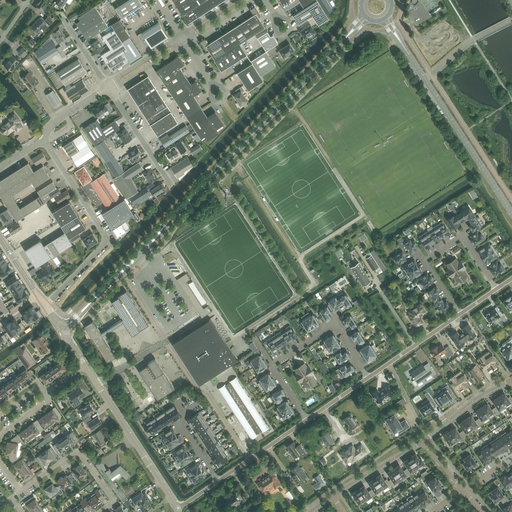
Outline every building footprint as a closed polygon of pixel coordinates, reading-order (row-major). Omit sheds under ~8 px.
[(143,4),(139,0),(127,0),(115,8),(122,18),(143,4)] [(172,0),(187,21),(220,0),(172,0)] [(279,0),(282,3),(287,0),(298,0),(304,8),(316,0),(279,0)] [(316,0),(304,8),(293,15),(299,24),(312,16),(318,25),(329,18),(316,0)] [(325,0),(317,0),(326,13),(331,9),(325,0)] [(80,21),(76,23),(87,41),(89,39),(95,36),(108,27),(95,6),(78,18),(80,21)] [(250,9),(253,15),(245,20),(254,34),(265,27),(258,17),(260,15),(254,6),(250,9)] [(40,18),(31,27),(37,33),(40,30),(42,33),(48,27),(47,26),(49,25),(53,21),(48,17),(45,20),(42,17),(40,18)] [(110,49),(101,55),(112,72),(128,61),(130,64),(142,56),(130,36),(119,19),(111,25),(114,29),(102,37),(110,49)] [(254,34),(245,20),(238,24),(247,39),(254,34)] [(140,39),(145,47),(146,47),(149,44),(151,48),(152,48),(155,46),(154,46),(166,38),(168,37),(158,22),(158,21),(138,34),(138,35),(140,39)] [(247,39),(238,24),(231,29),(240,43),(247,39)] [(305,38),(308,36),(308,37),(312,34),(311,33),(315,31),(310,25),(300,31),(305,38)] [(59,29),(52,33),(58,43),(65,39),(59,29)] [(234,47),(240,43),(231,29),(225,33),(234,47)] [(257,37),(266,51),(278,43),(273,35),(271,36),(267,31),(257,37)] [(218,37),(227,52),(233,48),(234,47),(225,33),(218,37)] [(95,36),(89,39),(91,43),(90,44),(96,53),(104,49),(98,40),(95,36)] [(49,37),(48,38),(34,52),(42,63),(59,52),(49,37)] [(206,51),(208,49),(214,60),(221,56),(227,52),(218,37),(208,44),(204,38),(200,41),(206,51)] [(240,59),(246,55),(247,54),(240,43),(234,47),(233,48),(240,59)] [(279,50),(280,51),(277,52),(279,56),(282,54),(283,57),(294,50),(289,44),(279,50)] [(22,48),(18,52),(23,57),(27,53),(22,48)] [(227,52),(234,63),(240,59),(233,48),(227,52)] [(266,51),(251,60),(252,63),(260,75),(275,66),(266,51)] [(234,63),(227,52),(221,56),(228,67),(234,63)] [(178,55),(166,63),(169,67),(170,67),(175,76),(183,71),(180,67),(184,64),(178,55)] [(12,56),(6,63),(4,66),(7,68),(12,71),(19,61),(12,56)] [(214,60),(221,71),(228,67),(221,56),(214,60)] [(78,59),(57,72),(65,86),(87,72),(78,59)] [(169,67),(166,63),(156,70),(164,83),(175,76),(170,67),(169,67)] [(237,73),(248,90),(263,80),(260,75),(252,63),(237,73)] [(175,76),(164,83),(168,88),(186,76),(183,71),(175,76)] [(30,88),(32,86),(33,86),(34,85),(34,84),(36,82),(28,73),(22,78),(30,88)] [(159,93),(148,76),(127,89),(139,107),(150,124),(157,135),(178,122),(171,111),(159,93)] [(186,76),(168,88),(187,118),(202,108),(199,104),(198,105),(192,96),(201,90),(196,83),(193,84),(192,82),(191,83),(186,76)] [(82,80),(65,90),(73,102),(82,96),(81,94),(89,90),(82,80)] [(244,91),(241,86),(235,90),(237,93),(234,95),(240,105),(242,104),(242,105),(246,103),(246,102),(247,101),(242,92),(244,91)] [(54,107),(61,103),(53,90),(46,95),(54,107)] [(103,102),(92,110),(97,117),(99,119),(104,115),(103,113),(107,110),(109,112),(113,110),(108,103),(105,105),(103,102)] [(202,108),(187,118),(203,141),(206,139),(207,140),(218,132),(217,131),(224,126),(223,124),(224,124),(215,111),(207,116),(202,108)] [(2,130),(2,131),(2,132),(3,133),(4,133),(5,133),(6,133),(6,132),(8,134),(15,128),(17,131),(22,127),(18,122),(19,121),(14,114),(9,119),(10,120),(2,127),(3,128),(3,129),(2,130)] [(114,120),(102,128),(96,120),(84,128),(95,145),(120,128),(114,120)] [(160,140),(165,147),(173,142),(189,131),(187,127),(186,125),(169,136),(168,135),(160,140)] [(125,129),(117,134),(124,144),(132,139),(125,129)] [(81,134),(73,140),(79,150),(78,151),(72,140),(63,146),(70,156),(71,155),(78,166),(95,154),(81,134)] [(130,178),(144,169),(139,162),(127,169),(124,171),(104,140),(95,145),(128,197),(138,191),(130,178)] [(180,141),(175,144),(177,147),(175,149),(175,148),(167,154),(171,161),(179,155),(181,154),(186,150),(180,141)] [(199,144),(190,150),(193,155),(202,149),(199,144)] [(137,148),(128,153),(131,158),(129,159),(132,164),(135,162),(140,159),(138,156),(141,154),(137,148)] [(46,159),(42,152),(32,158),(36,165),(42,162),(43,163),(47,161),(46,159)] [(97,156),(92,159),(96,166),(101,163),(97,156)] [(188,157),(171,168),(178,178),(185,174),(184,172),(193,165),(188,157)] [(45,202),(40,195),(41,195),(55,186),(56,186),(52,180),(37,190),(40,195),(20,208),(12,195),(32,182),(34,186),(50,176),(42,165),(33,171),(28,162),(0,179),(0,190),(1,192),(0,192),(0,194),(9,208),(12,213),(16,220),(45,202)] [(84,167),(75,172),(77,176),(79,179),(79,178),(83,185),(92,180),(84,167)] [(150,168),(143,173),(150,183),(157,179),(150,168)] [(96,179),(90,183),(88,184),(86,193),(93,202),(94,201),(97,205),(102,202),(107,208),(120,199),(103,174),(100,176),(96,179)] [(160,183),(150,190),(154,197),(165,190),(164,188),(165,188),(165,187),(163,184),(162,184),(161,184),(160,183)] [(40,195),(45,202),(53,196),(58,204),(70,196),(66,190),(61,194),(60,192),(58,188),(57,188),(55,186),(41,195),(40,195)] [(140,191),(130,197),(136,207),(142,202),(141,200),(151,193),(146,187),(142,190),(140,191)] [(124,199),(102,213),(112,229),(121,223),(121,222),(122,222),(125,220),(134,214),(124,199),(124,198),(124,199)] [(69,238),(86,227),(69,201),(52,212),(59,222),(65,232),(69,238)] [(46,202),(20,218),(28,230),(25,233),(30,240),(59,222),(52,212),(46,202)] [(474,215),(469,207),(458,214),(462,220),(465,218),(465,217),(467,216),(469,219),(474,215)] [(12,213),(9,208),(7,209),(0,213),(0,215),(6,225),(13,220),(11,217),(12,217),(10,214),(12,213)] [(459,221),(460,222),(462,220),(458,214),(457,215),(456,215),(453,217),(453,216),(447,219),(453,228),(458,224),(457,222),(459,221)] [(481,219),(478,221),(474,215),(469,219),(472,224),(469,226),(473,231),(476,229),(481,226),(484,224),(481,219)] [(112,229),(110,230),(117,239),(121,236),(120,234),(126,230),(126,229),(129,227),(125,220),(122,222),(121,222),(121,223),(112,229)] [(12,234),(22,228),(18,222),(8,228),(12,234)] [(442,222),(438,224),(439,226),(445,236),(445,235),(448,234),(447,233),(449,232),(444,223),(443,223),(442,222)] [(445,236),(439,226),(438,225),(433,228),(440,239),(441,239),(440,238),(443,237),(445,236)] [(440,239),(433,228),(428,231),(436,242),(440,239)] [(436,242),(428,231),(423,234),(430,245),(432,244),(435,242),(435,243),(436,242)] [(39,240),(25,249),(29,255),(35,264),(36,266),(58,253),(60,251),(64,249),(67,247),(72,243),(71,242),(69,239),(69,238),(65,232),(44,245),(41,240),(39,240)] [(471,236),(472,239),(471,240),(472,241),(471,242),(473,244),(473,243),(474,245),(477,243),(478,243),(480,242),(484,239),(481,233),(478,235),(477,232),(471,236)] [(78,233),(69,239),(71,242),(80,236),(78,233)] [(92,233),(83,239),(88,247),(92,245),(94,244),(94,243),(97,241),(92,233)] [(430,245),(423,234),(419,237),(420,239),(419,239),(425,248),(427,246),(427,247),(430,245)] [(401,237),(397,239),(404,250),(407,248),(408,250),(409,250),(409,251),(411,253),(412,252),(413,253),(415,251),(414,251),(416,250),(415,248),(418,246),(414,240),(411,242),(409,240),(408,238),(403,241),(401,237)] [(480,255),(481,254),(483,256),(495,249),(491,244),(490,245),(488,243),(485,246),(485,245),(482,247),(482,248),(478,251),(480,255)] [(339,249),(334,252),(338,257),(343,254),(339,249)] [(496,255),(498,253),(495,249),(483,256),(484,259),(483,260),(486,263),(490,260),(491,261),(494,259),(497,256),(496,255)] [(374,250),(364,256),(373,270),(379,266),(382,271),(385,268),(374,250)] [(406,260),(404,257),(406,256),(405,255),(405,254),(404,252),(403,252),(402,251),(399,253),(399,252),(397,254),(392,257),(396,263),(398,261),(400,264),(406,260)] [(458,262),(456,259),(451,262),(462,279),(467,276),(463,270),(465,269),(460,261),(458,262)] [(5,260),(0,262),(0,269),(8,265),(8,264),(5,260)] [(404,268),(402,270),(405,274),(417,267),(415,265),(416,264),(414,260),(409,263),(409,262),(406,264),(402,267),(404,268)] [(55,272),(51,265),(50,266),(47,261),(41,265),(44,270),(38,274),(42,281),(44,284),(48,282),(46,278),(55,272)] [(454,276),(458,282),(462,279),(451,262),(446,265),(449,268),(447,269),(452,277),(454,276)] [(497,273),(500,272),(499,271),(504,268),(500,263),(498,265),(496,262),(490,266),(492,268),(490,269),(492,271),(491,271),(492,274),(493,273),(494,275),(497,273)] [(359,263),(351,268),(363,286),(371,281),(359,263)] [(8,265),(0,269),(0,276),(0,277),(2,280),(8,276),(6,273),(12,270),(8,265)] [(419,268),(418,269),(417,267),(405,274),(408,279),(410,278),(411,280),(414,278),(417,276),(417,275),(422,272),(419,268)] [(319,277),(313,268),(310,270),(316,279),(319,277)] [(178,278),(177,279),(199,313),(202,318),(206,315),(210,313),(211,311),(207,306),(206,306),(206,307),(203,308),(186,282),(189,280),(190,279),(186,273),(185,274),(183,275),(178,278)] [(421,278),(423,281),(420,282),(420,283),(419,284),(422,288),(423,287),(424,288),(428,285),(429,285),(431,283),(434,281),(433,279),(432,277),(431,277),(430,276),(429,277),(427,274),(421,278)] [(8,276),(2,280),(7,288),(18,280),(15,275),(10,278),(8,276)] [(18,280),(7,288),(10,293),(21,285),(18,281),(19,280),(18,280)] [(21,285),(10,293),(14,298),(25,290),(21,285)] [(428,297),(430,295),(435,302),(441,298),(439,295),(438,295),(437,293),(440,291),(436,286),(433,288),(425,293),(428,297)] [(25,290),(14,298),(17,303),(28,295),(25,290)] [(111,301),(114,306),(122,318),(121,319),(122,319),(101,333),(93,320),(84,326),(107,362),(116,356),(102,335),(123,322),(132,335),(148,324),(126,290),(117,296),(118,297),(111,301)] [(337,299),(340,304),(343,303),(346,308),(352,304),(350,301),(348,297),(347,297),(345,294),(344,294),(343,292),(339,295),(340,297),(337,299)] [(511,295),(510,296),(506,299),(503,302),(509,310),(511,307),(511,295)] [(328,302),(329,304),(327,305),(330,311),(340,304),(337,299),(335,296),(330,299),(330,300),(328,302)] [(442,301),(443,301),(441,298),(435,302),(439,308),(436,310),(439,314),(447,309),(450,307),(446,301),(443,303),(442,301)] [(408,313),(407,314),(409,316),(416,327),(422,323),(418,317),(420,316),(421,316),(422,316),(423,315),(423,314),(422,314),(425,312),(420,304),(416,307),(415,307),(413,309),(410,311),(408,312),(408,313)] [(331,317),(328,312),(330,311),(327,305),(323,308),(323,307),(319,309),(320,310),(319,311),(326,321),(331,317)] [(33,306),(27,309),(35,321),(43,315),(39,309),(36,311),(33,306)] [(27,310),(22,313),(25,318),(23,320),(27,326),(30,324),(29,323),(34,320),(34,321),(35,321),(27,309),(27,310)] [(503,314),(500,316),(495,309),(490,312),(489,311),(484,314),(490,323),(494,320),(496,323),(502,320),(503,319),(506,324),(509,322),(503,314)] [(310,315),(308,312),(304,314),(313,327),(315,326),(316,327),(320,325),(317,320),(318,319),(316,317),(315,317),(312,313),(310,315)] [(305,328),(307,331),(313,327),(304,314),(301,317),(303,320),(300,321),(302,324),(301,325),(303,328),(305,328)] [(352,318),(350,314),(342,320),(345,325),(348,323),(351,328),(357,325),(355,322),(355,321),(353,317),(352,318)] [(10,322),(17,332),(21,329),(22,330),(25,327),(21,322),(18,323),(15,319),(10,322)] [(236,360),(209,319),(199,327),(172,343),(199,384),(225,366),(236,360)] [(10,322),(4,326),(8,331),(5,333),(10,339),(13,336),(11,334),(16,331),(16,332),(17,332),(10,322)] [(462,329),(464,332),(461,333),(466,341),(469,339),(469,340),(476,335),(473,331),(472,328),(471,328),(468,324),(462,329)] [(291,327),(290,325),(285,328),(292,339),(295,337),(297,336),(291,327)] [(282,333),(281,331),(280,331),(288,343),(288,342),(292,339),(285,328),(286,330),(282,333)] [(349,335),(353,341),(356,339),(359,344),(364,340),(363,337),(361,333),(360,333),(358,330),(349,335)] [(288,343),(280,331),(276,334),(283,346),(288,343)] [(464,343),(464,342),(466,341),(461,333),(459,335),(457,332),(450,337),(453,341),(455,344),(458,347),(464,343)] [(0,344),(0,345),(1,345),(0,344),(0,342),(3,340),(5,342),(8,340),(4,334),(1,336),(0,333),(0,344)] [(36,339),(32,341),(38,350),(40,348),(43,353),(48,350),(45,345),(48,343),(42,334),(36,339)] [(283,346),(276,334),(271,338),(278,349),(282,346),(283,346)] [(324,343),(321,345),(324,348),(337,340),(333,334),(329,336),(328,335),(325,337),(326,338),(323,340),(324,343)] [(499,348),(508,361),(511,357),(511,335),(510,337),(511,339),(511,342),(511,343),(509,340),(499,348)] [(275,351),(278,349),(271,338),(263,342),(269,351),(271,349),(273,351),(275,350),(275,351)] [(340,341),(338,342),(337,340),(324,348),(326,347),(329,350),(331,352),(335,350),(336,351),(338,349),(337,348),(342,345),(340,341)] [(360,354),(361,353),(363,356),(376,347),(374,344),(371,345),(369,343),(365,346),(364,344),(362,346),(363,347),(358,350),(360,354)] [(435,356),(436,358),(444,352),(447,357),(453,353),(448,346),(445,348),(442,344),(438,347),(437,346),(432,350),(432,351),(433,353),(432,354),(432,355),(433,356),(434,357),(435,356)] [(13,350),(17,354),(27,369),(36,363),(25,348),(22,350),(19,345),(13,350)] [(375,353),(378,351),(376,347),(363,356),(367,362),(370,359),(371,361),(375,358),(374,357),(377,355),(375,353)] [(334,355),(336,359),(338,363),(339,362),(339,363),(350,356),(346,351),(342,354),(340,351),(334,355)] [(483,355),(482,354),(492,369),(496,366),(494,362),(496,360),(492,354),(491,354),(489,351),(483,355)] [(251,363),(248,365),(251,368),(264,360),(262,358),(263,357),(261,353),(256,356),(255,355),(253,356),(254,358),(250,360),(251,363)] [(492,368),(492,369),(482,354),(478,357),(479,358),(477,359),(479,363),(478,364),(483,370),(485,368),(488,371),(492,368)] [(156,360),(154,358),(147,362),(148,364),(139,370),(144,378),(157,399),(175,388),(163,370),(156,360)] [(62,359),(56,363),(57,364),(63,372),(63,371),(64,370),(67,368),(64,364),(65,363),(62,359)] [(264,360),(251,368),(253,372),(256,370),(257,373),(260,371),(261,372),(265,370),(265,369),(264,368),(267,366),(264,360)] [(304,363),(299,366),(311,384),(315,380),(312,375),(313,374),(308,366),(306,367),(304,363)] [(326,373),(329,371),(324,363),(320,365),(326,373)] [(422,365),(410,373),(415,380),(417,383),(430,374),(431,375),(435,373),(428,363),(423,366),(422,365)] [(60,373),(63,372),(57,364),(53,367),(58,374),(60,373)] [(339,368),(341,372),(340,372),(343,376),(344,375),(344,376),(348,374),(352,372),(351,371),(354,369),(351,364),(347,367),(345,364),(339,368)] [(478,380),(478,379),(480,377),(480,376),(482,374),(476,365),(468,370),(472,376),(471,377),(475,383),(478,380)] [(58,374),(53,367),(52,366),(48,369),(49,370),(54,377),(58,374)] [(299,366),(295,370),(297,373),(295,374),(297,377),(296,378),(303,388),(306,387),(311,384),(299,366)] [(25,368),(21,371),(27,380),(29,378),(29,379),(32,377),(31,376),(33,374),(30,370),(28,371),(25,368)] [(54,377),(49,370),(45,373),(50,381),(53,379),(52,379),(54,377)] [(454,375),(454,374),(464,389),(468,386),(466,383),(465,382),(468,380),(464,374),(463,374),(460,370),(454,375)] [(25,381),(27,380),(21,371),(16,374),(23,383),(25,381)] [(260,381),(257,383),(259,387),(272,378),(271,376),(272,375),(270,371),(265,375),(264,373),(262,375),(263,376),(258,379),(260,381)] [(50,381),(45,373),(39,377),(42,380),(43,380),(46,384),(48,382),(50,381)] [(20,385),(23,383),(16,374),(12,377),(18,386),(20,385)] [(464,388),(464,389),(454,374),(450,377),(450,378),(448,379),(451,383),(450,383),(454,389),(457,387),(460,391),(464,388)] [(18,386),(12,377),(11,376),(7,379),(8,381),(14,389),(16,387),(18,386)] [(238,380),(239,380),(237,377),(218,390),(220,392),(221,392),(226,400),(225,400),(227,403),(227,402),(231,408),(230,409),(232,411),(233,411),(242,425),(241,425),(243,428),(244,427),(249,435),(248,436),(250,438),(269,426),(267,424),(266,424),(261,416),(262,416),(260,413),(259,414),(250,399),(251,399),(249,396),(248,397),(245,391),(245,390),(244,388),(243,389),(238,380)] [(273,387),(276,384),(272,378),(259,387),(262,390),(265,389),(266,391),(269,389),(270,390),(273,388),(273,387)] [(14,389),(8,381),(3,384),(9,392),(11,391),(14,389)] [(251,381),(246,384),(251,392),(254,390),(250,385),(253,384),(251,381)] [(0,388),(5,395),(9,392),(3,384),(0,385),(0,388)] [(383,388),(384,389),(379,392),(377,390),(371,394),(373,397),(372,397),(372,398),(373,400),(374,400),(375,399),(377,402),(383,398),(388,395),(388,396),(394,392),(389,385),(383,388)] [(443,388),(445,390),(439,394),(439,393),(435,395),(436,396),(435,397),(436,397),(437,398),(435,399),(439,404),(440,403),(441,404),(441,405),(441,404),(445,402),(446,402),(445,401),(447,400),(448,400),(451,397),(452,397),(450,394),(452,393),(447,385),(443,388)] [(81,402),(79,399),(85,395),(80,387),(79,387),(78,386),(75,388),(76,389),(68,394),(74,402),(71,403),(74,407),(81,402)] [(271,394),(272,395),(270,397),(272,400),(274,399),(276,403),(283,399),(281,396),(285,393),(281,388),(271,394)] [(500,395),(501,395),(498,397),(504,406),(505,407),(511,403),(510,402),(511,401),(509,397),(507,398),(507,397),(506,395),(504,393),(502,395),(502,394),(501,395),(501,394),(500,395)] [(497,412),(497,413),(506,408),(505,407),(504,406),(498,397),(496,398),(495,398),(495,399),(494,399),(495,400),(493,401),(494,403),(496,405),(497,407),(494,409),(497,412)] [(278,409),(275,411),(277,414),(290,406),(289,404),(290,403),(288,399),(284,401),(283,402),(282,401),(280,402),(280,404),(276,406),(278,409)] [(429,413),(431,412),(431,411),(431,412),(431,411),(434,409),(435,409),(435,408),(434,408),(436,406),(435,404),(436,404),(433,399),(420,408),(419,408),(419,409),(424,416),(425,416),(428,413),(428,414),(428,413),(429,413)] [(84,416),(81,417),(84,421),(90,417),(88,413),(93,410),(89,403),(82,408),(81,407),(78,409),(80,412),(81,412),(84,416)] [(180,413),(174,404),(169,408),(176,418),(179,416),(178,416),(181,414),(180,413)] [(488,417),(493,413),(494,414),(497,413),(497,412),(494,409),(494,408),(491,409),(490,408),(489,406),(487,404),(485,405),(485,404),(484,405),(483,405),(481,407),(488,417)] [(290,406),(277,414),(280,418),(282,416),(284,419),(287,417),(288,418),(291,415),(291,414),(294,412),(290,406)] [(51,411),(51,410),(48,412),(54,421),(62,416),(55,407),(51,411)] [(477,410),(478,410),(476,411),(477,413),(476,413),(478,415),(480,418),(478,420),(481,425),(484,423),(483,422),(489,418),(488,417),(481,407),(479,409),(479,408),(478,409),(477,410)] [(176,418),(169,408),(165,411),(171,421),(173,419),(173,420),(176,418)] [(160,414),(159,412),(166,423),(168,421),(170,420),(171,421),(165,411),(160,414)] [(190,421),(189,421),(191,424),(203,416),(200,411),(198,413),(189,418),(188,419),(190,421)] [(43,416),(49,425),(54,421),(48,412),(48,413),(43,416)] [(166,423),(159,412),(154,415),(161,426),(166,423)] [(351,414),(350,415),(344,419),(347,423),(349,425),(348,426),(350,429),(358,424),(351,414)] [(398,430),(399,432),(400,432),(401,432),(403,431),(403,430),(409,426),(405,420),(400,423),(394,414),(386,420),(389,424),(388,425),(388,426),(389,428),(390,428),(391,428),(394,432),(398,430)] [(151,420),(149,418),(157,430),(156,429),(161,426),(154,415),(155,417),(152,419),(151,420)] [(40,418),(36,421),(42,430),(49,425),(43,416),(40,418)] [(98,416),(92,420),(90,417),(84,421),(86,424),(88,423),(91,427),(90,428),(92,431),(95,429),(94,428),(102,423),(98,416)] [(195,429),(206,421),(203,416),(191,424),(193,427),(195,429)] [(467,417),(465,419),(473,430),(481,425),(478,420),(476,418),(478,420),(475,421),(474,420),(473,418),(471,416),(469,417),(469,416),(468,417),(467,417)] [(155,432),(155,431),(157,430),(149,418),(144,422),(146,424),(143,426),(147,432),(150,430),(152,434),(155,432)] [(463,428),(464,429),(461,431),(465,437),(464,436),(473,430),(465,419),(463,421),(463,420),(462,421),(461,422),(462,422),(460,423),(461,425),(461,426),(462,428),(463,428)] [(31,424),(28,426),(35,435),(42,430),(36,421),(31,425),(31,424)] [(197,434),(199,433),(209,426),(206,421),(195,429),(196,431),(197,434)] [(24,430),(23,430),(30,439),(35,435),(28,426),(28,427),(24,430)] [(199,433),(202,438),(213,430),(210,426),(209,426),(199,433)] [(451,429),(452,430),(449,431),(457,442),(465,437),(461,431),(462,432),(459,434),(458,432),(457,430),(455,428),(453,429),(453,428),(452,429),(451,429)] [(162,438),(160,440),(163,444),(176,435),(175,433),(173,429),(168,432),(167,431),(160,436),(162,438)] [(23,430),(21,432),(16,435),(21,441),(20,442),(22,444),(30,439),(23,430)] [(93,434),(100,444),(106,440),(100,430),(93,434)] [(213,430),(202,438),(205,442),(216,435),(213,430)] [(79,440),(72,431),(65,437),(71,446),(74,443),(79,440)] [(332,438),(331,434),(330,434),(327,431),(320,436),(326,445),(333,440),(332,438)] [(450,444),(451,446),(457,442),(449,431),(447,433),(447,432),(446,433),(445,434),(446,434),(444,435),(445,438),(446,440),(447,440),(445,441),(448,445),(450,444)] [(511,443),(511,441),(505,432),(501,435),(508,446),(511,443)] [(11,441),(11,442),(8,442),(7,447),(17,449),(18,443),(20,442),(21,441),(16,435),(13,437),(13,438),(12,438),(12,439),(11,440),(11,441)] [(178,437),(178,438),(176,435),(163,444),(166,448),(168,447),(169,449),(169,450),(176,445),(176,444),(181,441),(178,437)] [(216,435),(205,442),(208,447),(218,441),(219,440),(216,435)] [(508,446),(501,435),(496,438),(503,449),(508,446)] [(71,446),(65,437),(60,440),(66,449),(67,449),(66,449),(71,445),(71,446)] [(503,449),(496,438),(491,441),(499,452),(503,449)] [(63,451),(64,451),(66,449),(60,440),(53,446),(59,454),(63,451)] [(222,445),(219,440),(208,447),(211,452),(222,445)] [(499,452),(491,441),(486,444),(495,457),(494,455),(499,452)] [(289,450),(288,451),(288,452),(289,454),(290,454),(291,453),(294,457),(298,455),(300,457),(305,453),(299,444),(299,445),(300,446),(298,447),(297,446),(294,442),(287,446),(289,450)] [(495,457),(486,444),(482,448),(490,460),(495,457)] [(213,458),(225,450),(222,445),(211,452),(210,453),(212,455),(211,455),(213,458)] [(234,454),(238,451),(234,445),(230,448),(234,454)] [(346,462),(351,458),(353,460),(366,451),(361,445),(355,449),(352,445),(340,454),(342,457),(344,460),(346,462)] [(10,458),(10,459),(12,462),(18,458),(18,457),(19,456),(20,450),(17,450),(17,449),(7,447),(6,453),(9,454),(9,455),(9,456),(9,457),(9,458),(10,458)] [(57,455),(51,447),(44,452),(50,461),(53,459),(57,455)] [(173,456),(171,457),(174,462),(188,453),(186,451),(187,450),(184,447),(179,450),(179,449),(171,454),(172,454),(173,456)] [(477,452),(484,464),(490,460),(482,448),(481,448),(482,449),(477,452)] [(223,451),(225,450),(213,458),(214,460),(215,460),(217,462),(220,460),(221,463),(227,459),(225,457),(226,456),(223,451)] [(47,463),(50,461),(44,452),(36,458),(42,466),(47,463)] [(190,455),(189,455),(188,453),(174,462),(177,466),(179,465),(180,467),(188,463),(187,462),(192,459),(190,455)] [(411,457),(412,457),(410,458),(418,469),(417,467),(424,463),(421,459),(419,460),(415,454),(411,457)] [(467,469),(472,466),(474,468),(479,465),(477,462),(476,463),(470,454),(469,455),(468,455),(468,454),(465,456),(465,457),(465,458),(464,458),(466,461),(463,463),(467,469)] [(12,462),(15,466),(17,469),(26,463),(20,456),(19,456),(18,457),(18,458),(12,462)] [(404,462),(408,467),(405,469),(409,475),(418,469),(410,458),(409,460),(408,459),(404,462)] [(101,461),(95,464),(102,473),(105,471),(110,478),(119,472),(127,479),(130,475),(120,465),(111,472),(109,468),(107,470),(101,461)] [(20,474),(21,474),(29,468),(26,463),(17,469),(17,470),(17,469),(21,474),(20,474)] [(84,476),(83,476),(87,473),(80,464),(79,464),(78,463),(76,465),(77,466),(73,468),(75,470),(73,471),(74,473),(72,474),(76,479),(78,478),(79,480),(84,476)] [(187,472),(185,474),(188,478),(201,470),(199,467),(200,467),(198,463),(193,466),(192,466),(185,470),(185,471),(185,470),(187,472)] [(295,467),(291,470),(295,474),(292,476),(293,478),(298,485),(304,481),(302,479),(306,476),(303,471),(304,471),(304,469),(302,468),(301,467),(300,468),(299,466),(298,465),(295,467)] [(395,468),(394,469),(401,480),(409,475),(405,469),(403,471),(399,465),(395,468)] [(26,482),(35,475),(29,468),(21,474),(23,477),(26,482)] [(389,480),(393,486),(401,480),(394,469),(392,471),(392,470),(388,473),(392,478),(389,480)] [(203,471),(202,472),(201,470),(188,478),(190,483),(192,481),(194,483),(193,484),(194,484),(201,479),(201,478),(205,475),(203,471)] [(105,471),(102,473),(123,503),(128,499),(120,487),(118,489),(110,478),(105,471)] [(266,477),(257,484),(262,492),(267,488),(270,492),(275,488),(280,485),(278,481),(279,480),(273,472),(269,475),(268,475),(266,476),(266,477)] [(73,479),(70,474),(67,476),(66,475),(63,477),(62,476),(59,479),(59,480),(58,480),(64,488),(72,483),(72,482),(73,482),(72,480),(73,479)] [(317,482),(313,485),(316,489),(324,483),(318,475),(314,478),(317,482)] [(376,477),(377,478),(375,479),(382,490),(391,485),(387,479),(384,480),(380,475),(376,477)] [(501,478),(508,489),(511,486),(511,482),(507,475),(505,476),(505,475),(501,478)] [(434,478),(433,476),(429,479),(430,481),(429,481),(430,484),(429,485),(432,489),(433,488),(435,490),(433,492),(436,497),(442,494),(438,488),(441,487),(439,484),(440,483),(438,479),(436,480),(435,477),(434,478)] [(369,482),(373,488),(370,490),(374,496),(382,490),(375,479),(373,480),(369,482)] [(59,486),(56,488),(52,483),(45,489),(50,496),(53,499),(56,497),(55,496),(59,493),(60,495),(64,492),(59,486)] [(360,488),(360,489),(359,490),(366,501),(374,496),(370,490),(368,491),(364,486),(360,488)] [(495,501),(500,498),(504,503),(505,503),(509,500),(505,494),(504,495),(498,487),(497,488),(497,487),(497,488),(496,487),(493,489),(493,490),(492,491),(494,494),(491,495),(495,501)] [(101,493),(99,490),(98,489),(95,491),(96,492),(91,495),(98,505),(103,501),(102,500),(105,498),(101,493)] [(364,499),(366,501),(359,490),(357,491),(356,491),(352,493),(356,499),(355,500),(357,504),(364,499)] [(419,495),(418,493),(417,494),(425,504),(430,500),(425,492),(419,495)] [(150,500),(148,497),(147,497),(147,496),(145,497),(141,493),(132,499),(136,504),(138,503),(143,510),(146,508),(149,506),(152,503),(150,500)] [(236,493),(226,500),(231,509),(242,502),(244,500),(240,495),(240,494),(238,496),(236,493)] [(413,497),(412,495),(411,495),(419,506),(423,503),(424,504),(425,504),(417,494),(413,497)] [(87,499),(86,497),(83,499),(90,509),(92,507),(93,508),(98,505),(91,495),(87,499)] [(419,506),(411,495),(407,498),(414,509),(419,506)] [(28,507),(30,510),(39,503),(33,496),(25,502),(28,507)] [(402,501),(409,511),(414,509),(407,498),(406,498),(407,499),(403,502),(402,501)] [(80,501),(81,503),(77,506),(81,511),(88,511),(87,510),(90,509),(83,499),(80,501)] [(504,511),(507,511),(511,509),(511,501),(510,499),(509,500),(505,503),(507,505),(503,508),(504,511)] [(409,511),(402,501),(397,504),(402,511),(409,511)]
